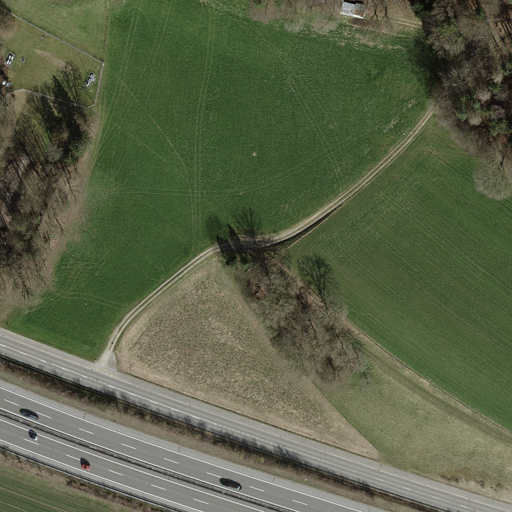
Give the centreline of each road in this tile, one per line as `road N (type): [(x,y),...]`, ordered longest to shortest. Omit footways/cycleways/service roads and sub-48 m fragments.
road 1 (track): [(96,381),(128,320),(202,257),(284,240),(338,205),(414,137),(455,81),(511,25)]
road 2 (tertiary): [(0,346),(484,511)]
road 3 (motorway): [(332,511),(0,397)]
road 4 (motorway): [(0,430),(232,511)]
